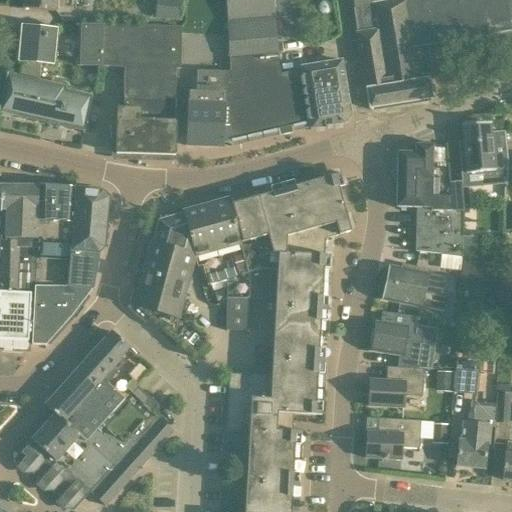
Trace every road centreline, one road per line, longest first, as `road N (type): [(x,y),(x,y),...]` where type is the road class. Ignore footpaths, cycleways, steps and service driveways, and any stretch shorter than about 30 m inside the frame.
road 1 (residential): [(339,486),(348,357),(376,217),(364,140)]
road 2 (residential): [(188,511),(195,388),(104,305)]
road 3 (residential): [(364,140),(211,179),(136,180)]
road 4 (residential): [(511,506),(339,486)]
road 5 (residential): [(511,81),(364,140)]
road 6 (residential): [(364,140),(344,0)]
road 7 (residential): [(136,180),(0,148)]
road 8 (residential): [(104,305),(136,180)]
